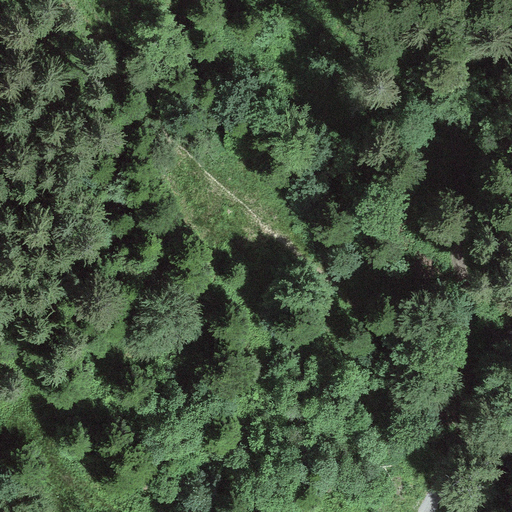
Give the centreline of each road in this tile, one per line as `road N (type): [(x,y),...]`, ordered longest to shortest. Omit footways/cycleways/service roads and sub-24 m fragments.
road 1 (track): [(413,0),(455,142),(478,289),(480,416),(433,511)]
road 2 (track): [(480,416),(511,243)]
